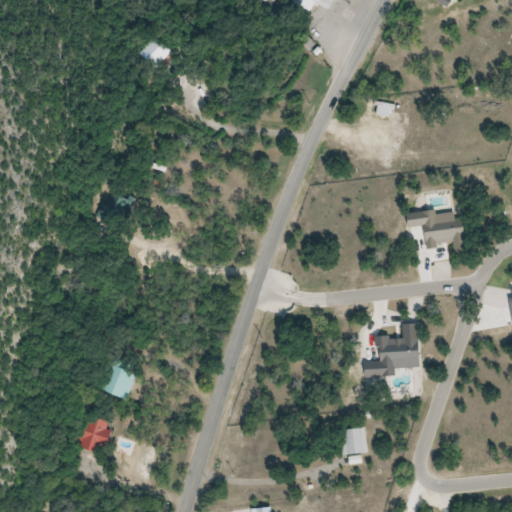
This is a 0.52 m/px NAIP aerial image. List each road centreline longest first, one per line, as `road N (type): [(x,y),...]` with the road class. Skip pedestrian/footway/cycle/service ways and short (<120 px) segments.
road 1 (tertiary): [(191,511),(288,217),(390,0)]
road 2 (residential): [(426,482),(421,454),(475,286),(511,247)]
road 3 (residential): [(475,286),(298,300),(263,288)]
